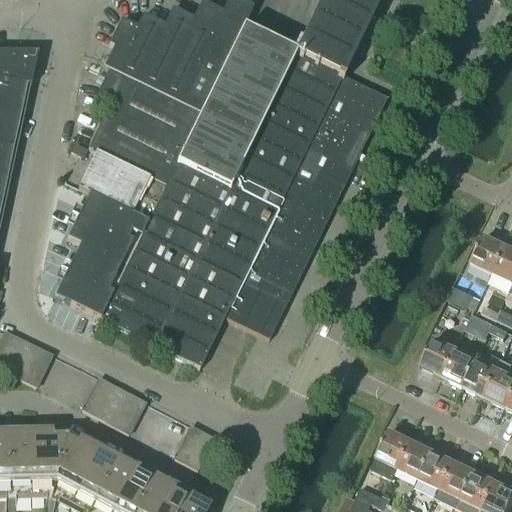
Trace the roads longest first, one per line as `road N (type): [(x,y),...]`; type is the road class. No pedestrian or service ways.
road 1 (residential): [(273,447),(11,318),(69,39),(63,0)]
road 2 (residential): [(231,511),(53,411),(0,403)]
road 3 (tertiary): [(314,362),(415,163)]
road 4 (residential): [(511,456),(314,362)]
road 5 (tertiary): [(415,163),(492,0)]
